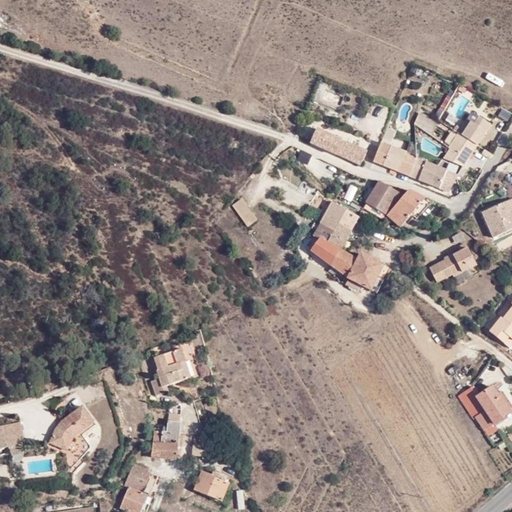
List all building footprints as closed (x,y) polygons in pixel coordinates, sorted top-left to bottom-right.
[(463,166),(463,165),(496,118),(481,108),(476,115),(480,118),(474,124),(471,121),(461,134),(458,133),(448,147),(450,148),(443,157),(463,166)] [(508,122),(511,116),(511,114),(504,109),(499,116),(508,122)] [(427,123),(429,118),(418,114),(414,123),(431,135),(434,127),(427,123)] [(480,118),(476,115),(471,121),(474,124),(480,118)] [(336,153),(361,164),(367,150),(347,141),(346,144),(341,142),(342,140),(316,128),(310,143),(336,154),(336,153)] [(392,144),(396,131),(387,128),(383,141),(392,144)] [(406,151),(381,141),(373,160),(447,190),(456,177),(457,174),(405,153),(406,151)] [(309,167),(313,155),(301,151),(297,163),(309,167)] [(463,166),(457,174),(462,178),(468,169),(463,165),(463,166)] [(291,171),(287,180),(299,185),(303,176),(291,171)] [(379,181),(372,193),(391,204),(396,196),(398,197),(400,194),(379,181)] [(352,202),(357,187),(349,185),(344,199),(352,202)] [(392,218),(401,225),(412,213),(416,217),(429,201),(427,199),(420,207),(412,204),(419,196),(408,190),(394,206),(387,214),(392,218)] [(372,193),(363,209),(383,219),(391,204),(372,193)] [(420,207),(427,199),(419,196),(412,204),(420,207)] [(242,198),(232,205),(247,227),(257,220),(242,198)] [(511,229),(511,204),(510,200),(481,212),(492,238),(511,229)] [(320,224),(319,226),(327,231),(333,221),(341,207),(332,202),(322,222),(319,221),(318,223),(320,224)] [(358,217),(341,207),(333,221),(351,231),(358,217)] [(333,221),(327,231),(332,234),(345,242),(351,231),(333,221)] [(327,231),(319,226),(314,236),(319,239),(311,250),(317,255),(327,263),(338,249),(328,242),(332,234),(327,231)] [(345,242),(332,234),(328,242),(338,249),(340,250),(345,242)] [(460,251),(468,247),(465,242),(461,245),(458,246),(458,248),(459,250),(460,251)] [(430,267),(435,278),(437,283),(452,275),(454,277),(477,265),(468,247),(460,251),(459,250),(455,252),(444,257),(444,259),(430,267)] [(357,260),(345,253),(340,250),(338,249),(327,263),(348,278),(357,260)] [(317,255),(311,250),(309,255),(314,259),(317,255)] [(360,254),(357,260),(348,278),(349,278),(363,286),(371,290),(383,265),(360,254)] [(389,268),(383,265),(371,290),(377,293),(389,268)] [(363,286),(349,278),(347,283),(358,289),(359,287),(362,289),(363,286)] [(511,306),(503,317),(501,315),(488,330),(510,348),(511,345),(511,301),(511,303),(511,306)] [(275,310),(271,303),(260,310),(264,317),(275,310)] [(180,364),(185,361),(181,349),(155,358),(159,370),(157,370),(159,378),(152,381),(157,395),(168,391),(167,386),(185,379),(180,364)] [(190,377),(185,361),(180,364),(185,379),(190,377)] [(469,369),(474,374),(477,369),(472,365),(469,369)] [(446,375),(455,385),(466,376),(456,366),(446,375)] [(493,387),(477,397),(485,410),(474,417),(483,431),(494,424),(502,419),(501,417),(509,410),(501,397),(500,397),(493,387)] [(93,422),(82,406),(63,420),(56,429),(50,442),(67,450),(73,437),(93,422)] [(162,432),(159,458),(176,460),(179,432),(182,432),(183,422),(179,422),(168,420),(166,432),(162,432)] [(20,422),(2,426),(3,433),(22,429),(20,422)] [(8,447),(21,444),(25,443),(22,429),(3,433),(7,447),(8,447)] [(162,432),(154,431),(151,458),(159,458),(162,432)] [(71,441),(75,447),(69,450),(75,461),(92,451),(83,435),(71,441)] [(206,456),(206,445),(207,436),(195,435),(194,435),(194,444),(193,455),(206,456)] [(8,447),(10,455),(23,452),(21,444),(8,447)] [(135,464),(126,486),(129,487),(140,492),(142,487),(154,491),(159,477),(148,473),(148,470),(135,464)] [(202,471),(198,481),(195,489),(222,501),(229,484),(225,482),(217,479),(212,477),(212,475),(202,471)] [(130,511),(139,511),(147,495),(140,492),(129,487),(121,508),(130,511)] [(237,491),(238,510),(245,510),(244,490),(237,491)]
